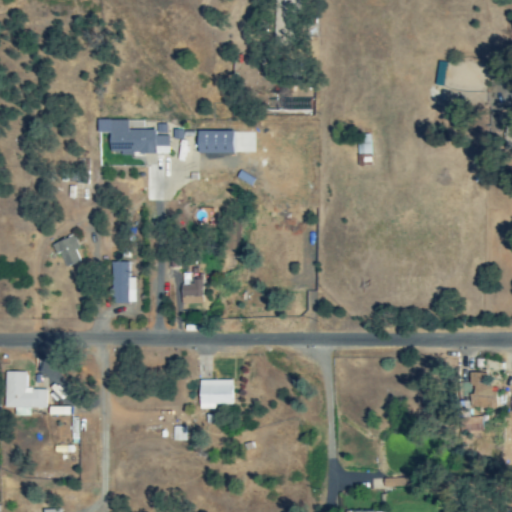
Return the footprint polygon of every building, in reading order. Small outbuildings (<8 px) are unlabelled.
[(132,121),(102,121),(102,133),(114,133),(114,155),(173,155),(173,137),(160,137),(160,131),(132,131),(132,121)] [(162,131),(162,136),(170,136),(170,125),(132,124),(132,130),(162,131)] [(202,133),(202,154),(240,155),(241,133),(202,133)] [(356,135),(356,168),(369,167),(368,135),(356,135)] [(83,250),(78,236),(55,245),(60,256),(64,254),(69,268),(83,263),(79,252),(83,250)] [(138,279),(132,279),(132,263),(115,263),(114,303),(138,304),(138,279)] [(206,304),(205,280),(193,280),(194,286),(184,286),(185,305),(206,304)] [(29,373),(9,373),(9,408),(18,409),(17,417),(33,417),(33,409),(49,410),(49,390),(29,390),(29,373)] [(494,409),(495,389),(485,389),(486,374),(471,374),(471,385),(459,385),(458,397),(469,397),(469,409),(494,409)] [(238,381),(204,381),(204,410),(219,410),(219,405),(238,405),(238,381)]
